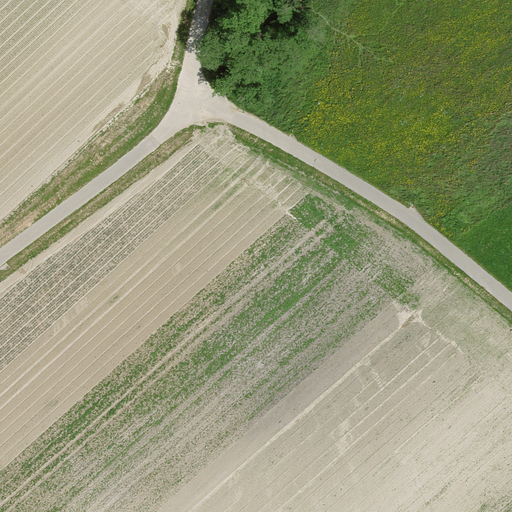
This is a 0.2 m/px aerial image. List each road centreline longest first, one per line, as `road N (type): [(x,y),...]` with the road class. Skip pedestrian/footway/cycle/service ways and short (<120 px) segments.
road 1 (track): [(189,95),(374,195),(511,303)]
road 2 (track): [(0,256),(156,139),(189,95)]
